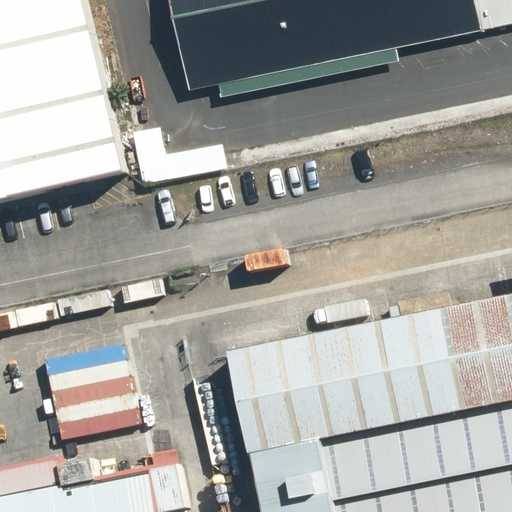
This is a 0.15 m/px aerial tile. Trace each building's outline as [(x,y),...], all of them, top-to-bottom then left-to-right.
[(0,0),(0,204),(135,173),(95,0),(0,0)] [(481,0),(175,0),(198,95),(488,29),(481,0)] [(511,0),(481,0),(488,29),(511,23),(511,0)] [(141,156),(146,186),(228,174),(224,144),(141,156)] [(511,298),(235,356),(258,461),(511,407),(511,298)] [(511,511),(511,407),(258,461),(268,511),(511,511)] [(50,426),(56,458),(136,446),(131,413),(50,426)] [(0,506),(0,511),(168,511),(160,473),(0,506)]
